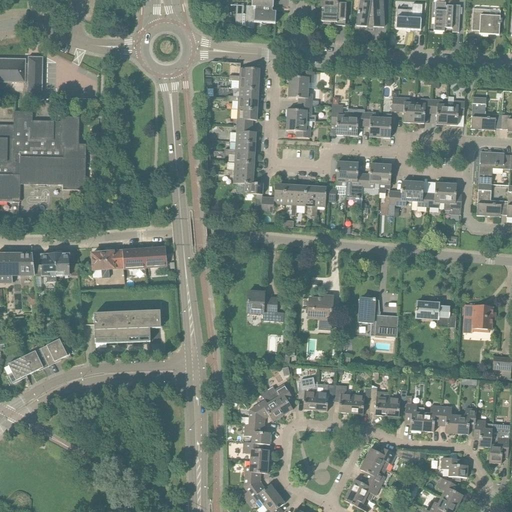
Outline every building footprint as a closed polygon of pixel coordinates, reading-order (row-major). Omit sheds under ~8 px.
[(273,1),(259,0),(251,0),(251,7),(246,7),(246,15),(241,15),(241,27),(254,30),(254,29),(254,24),(275,25),(276,12),(273,12),(273,1)] [(338,1),(322,0),(321,22),(335,23),(334,26),(345,27),(346,2),(338,2),(338,1)] [(372,3),(361,1),(357,27),(367,28),(373,29),(384,28),(383,2),(372,3)] [(435,11),(433,32),(444,33),(444,29),(452,30),(452,33),(458,34),(459,19),(452,18),(453,7),(446,7),(446,12),(435,11)] [(488,11),(488,14),(473,13),(472,32),(479,32),(479,35),(499,36),(500,12),(488,11)] [(397,12),(395,30),(397,30),(407,33),(407,31),(421,31),(422,14),(397,12)] [(27,94),(42,94),(43,58),(28,58),(28,65),(26,65),(26,60),(0,59),(0,83),(25,84),(25,83),(27,83),(27,94)] [(240,79),(259,81),(260,70),(240,69),(240,77),(240,79)] [(289,88),(308,89),(309,84),(313,84),(314,73),(300,72),(300,78),(289,78),(289,88)] [(239,90),(259,91),(259,81),(240,79),(240,77),(235,77),(234,82),(240,82),(239,90)] [(319,102),(312,102),(313,95),(308,95),(308,89),(289,88),(288,99),(299,99),(298,105),(312,106),(318,107),(319,102)] [(238,100),(258,101),(259,91),(239,90),(239,97),(238,100)] [(238,110),(257,111),(258,101),(238,100),(239,97),(234,97),(233,102),(238,102),(238,110)] [(410,100),(399,99),(398,113),(404,113),(403,124),(414,124),(415,105),(409,104),(410,100)] [(494,130),(501,130),(502,116),(485,115),(486,99),(472,99),(471,130),(494,132),(494,130)] [(425,114),(431,115),(432,101),(421,100),(420,105),(415,105),(414,124),(424,125),(425,114)] [(436,126),(447,126),(448,107),(442,106),(443,102),(432,101),(431,115),(437,115),(436,126)] [(458,116),(464,117),(465,103),(454,102),(453,107),(448,107),(447,126),(457,127),(458,116)] [(287,121),(306,122),(307,117),(311,117),(312,106),(298,105),(298,111),(287,111),(287,121)] [(336,136),(347,137),(348,110),(348,108),(343,108),(343,106),(332,105),(331,125),(337,126),(336,136)] [(237,127),(252,127),(252,122),(257,122),(257,111),(238,110),(237,127)] [(358,127),(364,127),(365,114),(358,113),(359,110),(348,110),(347,137),(357,137),(358,127)] [(20,185),(63,186),(63,191),(85,191),(86,146),(79,145),(79,118),(61,118),(60,127),(54,127),(54,122),(32,122),(32,113),(14,113),(14,126),(0,125),(0,202),(20,203),(20,185)] [(369,138),(380,139),(381,119),(376,119),(376,114),(365,114),(364,127),(370,128),(369,138)] [(381,119),(380,139),(390,139),(392,115),(387,115),(386,119),(381,119)] [(511,132),(511,116),(502,116),(501,130),(507,131),(507,133),(511,132)] [(306,122),(287,121),(286,132),(297,132),(296,138),(310,139),(311,128),(306,128),(306,122)] [(236,142),(255,143),(256,134),(252,133),(252,127),(237,127),(236,142)] [(235,153),(255,154),(255,143),(236,142),(236,151),(235,153)] [(235,163),(254,165),(255,154),(235,153),(236,151),(230,150),(230,155),(235,156),(235,163)] [(492,170),(509,171),(510,157),(504,156),(504,154),(480,153),(478,183),(491,184),(492,170)] [(234,174),(254,175),(254,165),(235,163),(234,171),(234,174)] [(341,183),(347,183),(348,164),(337,163),(336,187),(341,188),(341,183)] [(352,188),(363,189),(364,175),(358,175),(358,164),(348,164),(347,183),(352,184),(352,188)] [(374,185),(380,185),(381,166),(370,165),(370,176),(364,175),(363,189),(374,189),(374,185)] [(381,166),(380,185),(380,195),(385,195),(385,190),(390,190),(391,166),(381,166)] [(253,185),(253,184),(254,175),(234,174),(234,171),(229,171),(229,176),(234,176),(234,184),(244,185),(244,184),(253,185)] [(406,202),(412,203),(413,183),(402,183),(402,193),(396,193),(395,206),(406,207),(406,202)] [(417,208),(428,208),(429,195),(423,194),(423,184),(413,183),(412,203),(417,203),(417,208)] [(500,216),(506,217),(507,203),(490,202),(491,184),(478,183),(476,217),(500,218),(500,216)] [(244,184),(244,185),(243,195),(256,196),(262,196),(263,196),(263,185),(253,184),(253,185),(244,184)] [(439,204),(445,205),(446,185),(435,184),(435,195),(429,195),(428,208),(439,209),(439,204)] [(461,216),(461,210),(462,197),(456,196),(457,186),(446,185),(445,205),(450,205),(450,216),(461,216)] [(274,199),(268,199),(267,214),(273,214),(274,205),(284,206),(285,186),(275,186),(274,199)] [(284,206),(292,206),(295,206),(296,187),(285,186),(284,206)] [(297,206),(305,207),(306,187),(296,187),(295,206),(292,206),(292,211),(297,212),(297,206)] [(305,207),(312,207),(315,208),(316,188),(306,187),(305,207)] [(312,212),(317,213),(317,208),(326,208),(327,189),(316,188),(315,208),(312,207),(312,212)] [(268,199),(262,198),(262,196),(256,196),(256,197),(256,205),(255,210),(261,210),(261,214),(267,214),(268,199)] [(144,250),(146,268),(167,266),(166,248),(144,250)] [(124,270),(146,268),(144,250),(122,252),(124,269),(124,270)] [(116,269),(124,269),(122,252),(92,255),(93,274),(102,273),(103,281),(110,280),(109,272),(117,272),(116,269)] [(17,282),(16,278),(15,255),(0,255),(0,285),(13,285),(13,283),(17,282)] [(37,299),(35,278),(33,267),(32,255),(15,255),(16,278),(28,278),(28,284),(23,284),(24,300),(37,299)] [(56,283),(56,275),(55,256),(41,257),(41,267),(33,267),(35,278),(41,278),(41,279),(47,278),(47,283),(56,283)] [(71,277),(78,277),(78,265),(69,266),(69,256),(55,256),(56,275),(63,275),(63,276),(62,276),(62,278),(71,278),(71,277)] [(269,318),(277,318),(278,299),(264,299),(264,294),(248,293),(247,315),(264,316),(264,315),(269,316),(269,318)] [(318,331),(330,332),(333,298),(324,298),(324,301),(309,300),(308,321),(319,322),(318,331)] [(397,318),(387,318),(380,317),(379,301),(375,301),(375,300),(374,300),(374,298),(366,298),(366,300),(361,300),(359,324),(372,325),(372,331),(375,331),(375,337),(396,338),(397,318)] [(437,328),(455,329),(456,315),(449,315),(450,309),(439,308),(439,305),(417,303),(416,320),(438,322),(437,328)] [(465,307),(464,334),(472,335),(472,333),(490,334),(490,331),(492,332),(493,321),(495,322),(495,314),(492,313),(493,309),(465,307)] [(95,348),(150,345),(150,330),(161,329),(160,312),(94,315),(95,348)] [(40,350),(49,366),(70,356),(65,346),(63,347),(59,341),(40,350)] [(39,371),(49,366),(40,350),(25,358),(33,374),(39,371)] [(21,380),(33,374),(25,358),(8,366),(12,374),(8,376),(13,385),(22,381),(21,380)] [(501,380),(510,381),(511,359),(494,358),(493,371),(502,372),(501,380)] [(303,411),(315,412),(317,393),(305,392),(305,384),(299,384),(298,397),(304,398),(303,411)] [(271,398),(283,417),(293,411),(288,403),(293,400),(284,385),(275,391),(277,394),(271,398)] [(328,400),(334,400),(335,387),(324,386),(323,394),(317,393),(315,412),(327,413),(328,400)] [(339,413),(351,414),(352,396),(346,395),(347,387),(335,387),(334,400),(340,400),(339,413)] [(364,402),(370,403),(371,389),(365,389),(364,397),(352,396),(351,414),(363,415),(364,402)] [(375,416),(387,417),(388,399),(377,398),(377,390),(371,389),(370,403),(376,403),(375,416)] [(400,405),(406,406),(407,396),(407,392),(401,392),(400,400),(388,399),(387,417),(399,418),(400,405)] [(422,433),(423,414),(417,414),(417,406),(412,406),(412,397),(407,396),(406,406),(405,422),(411,422),(410,432),(422,433)] [(273,423),(283,417),(271,398),(250,411),(249,427),(262,428),(262,419),(265,417),(266,419),(269,417),(273,423)] [(434,424),(440,424),(441,408),(431,407),(430,415),(423,414),(422,433),(434,434),(434,424)] [(445,434),(457,435),(458,417),(451,417),(452,409),(441,408),(440,424),(446,425),(445,434)] [(469,427),(474,427),(476,422),(476,411),(465,410),(465,418),(458,417),(457,435),(468,436),(469,427)] [(490,449),(492,436),(493,426),(486,425),(486,423),(476,422),(474,427),(473,438),(479,439),(479,448),(490,449)] [(251,444),(260,445),(270,446),(271,434),(261,433),(262,428),(249,427),(245,426),(244,437),(252,438),(251,444)] [(492,436),(490,449),(489,464),(501,465),(502,456),(508,456),(509,440),(498,439),(499,437),(492,436)] [(250,462),(269,463),(269,451),(260,451),(260,445),(251,444),(244,444),(243,455),(251,455),(250,462)] [(365,460),(381,468),(384,462),(391,466),(396,457),(406,462),(413,463),(414,453),(410,452),(396,449),(394,455),(379,447),(377,453),(370,449),(365,460)] [(442,459),(441,470),(449,471),(448,478),(467,479),(468,467),(458,466),(459,460),(442,459)] [(365,480),(380,487),(385,478),(378,474),(381,468),(365,460),(359,471),(368,475),(365,480)] [(244,488),(258,483),(257,478),(260,477),(261,474),(268,475),(269,463),(250,462),(250,469),(246,469),(244,488)] [(441,499),(458,508),(463,497),(455,492),(457,487),(442,479),(437,489),(444,493),(441,499)] [(349,491),(366,499),(369,493),(376,497),(380,487),(365,480),(363,485),(354,480),(349,491)] [(263,506),(278,495),(271,485),(265,490),(263,487),(260,489),(258,483),(244,488),(256,503),(259,501),(263,506)] [(366,499),(349,491),(344,502),(363,511),(368,511),(370,509),(363,505),(366,499)] [(278,495),(263,506),(267,511),(266,511),(278,511),(277,510),(285,504),(278,495)] [(427,511),(428,511),(455,511),(458,508),(441,499),(438,505),(431,501),(427,511)]
